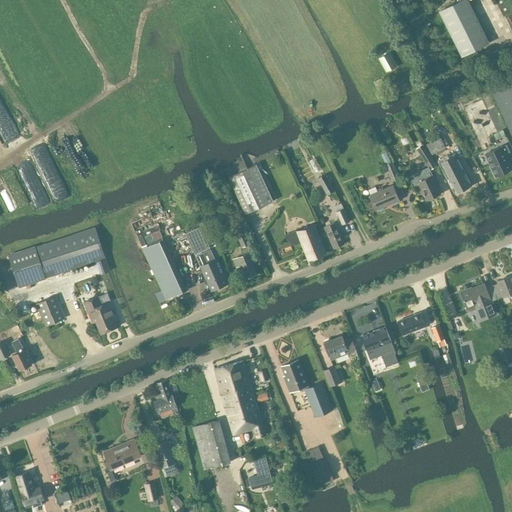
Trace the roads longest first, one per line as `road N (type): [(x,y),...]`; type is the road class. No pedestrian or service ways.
road 1 (unclassified): [(0,396),(511,193)]
road 2 (tertiary): [(0,444),(511,243)]
road 3 (track): [(0,166),(112,90),(61,0)]
